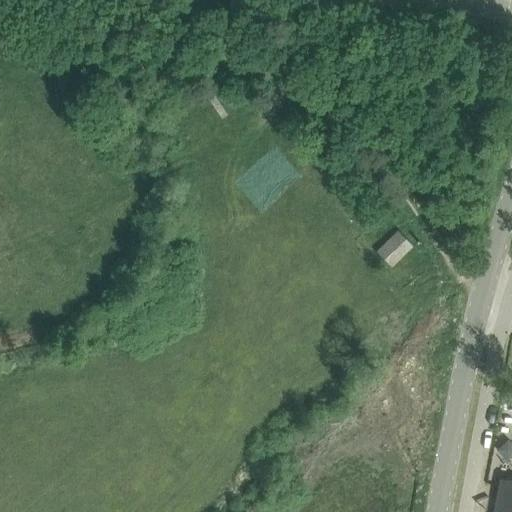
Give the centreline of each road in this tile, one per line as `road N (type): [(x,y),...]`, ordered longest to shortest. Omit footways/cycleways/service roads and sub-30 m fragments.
road 1 (track): [(511,318),(481,297),(291,85),(245,0)]
road 2 (tertiary): [(437,511),(481,297),(511,193)]
